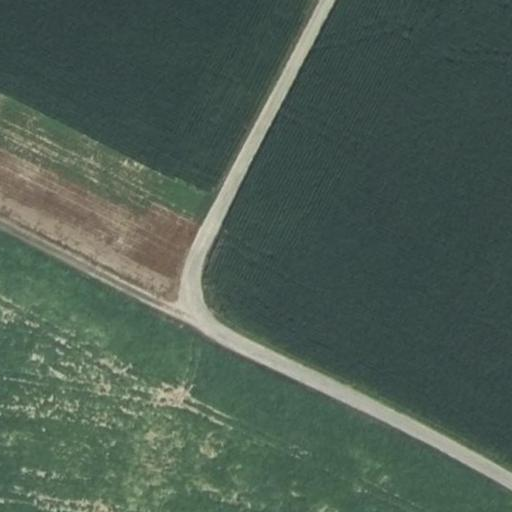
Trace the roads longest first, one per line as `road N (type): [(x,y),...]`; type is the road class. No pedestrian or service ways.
road 1 (track): [(511,484),(215,335),(191,314),(193,265),(329,0)]
road 2 (track): [(191,314),(157,307),(0,228)]
